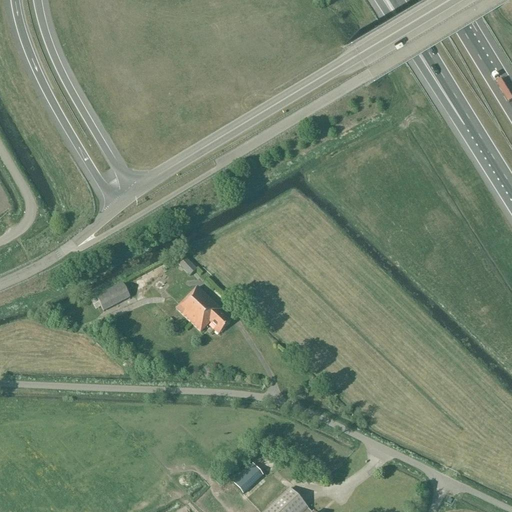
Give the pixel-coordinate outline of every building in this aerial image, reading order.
[(185,259),(178,265),(190,277),(196,271),(185,259)] [(130,298),(123,285),(95,298),(102,312),(130,298)] [(191,295),(176,311),(200,334),(210,324),(215,329),(214,331),(218,336),(230,323),(220,313),(221,311),(198,289),(192,295),(191,295)] [(263,476),(253,465),(233,483),(243,494),(263,476)] [(309,511),(289,490),(264,511),(309,511)]
